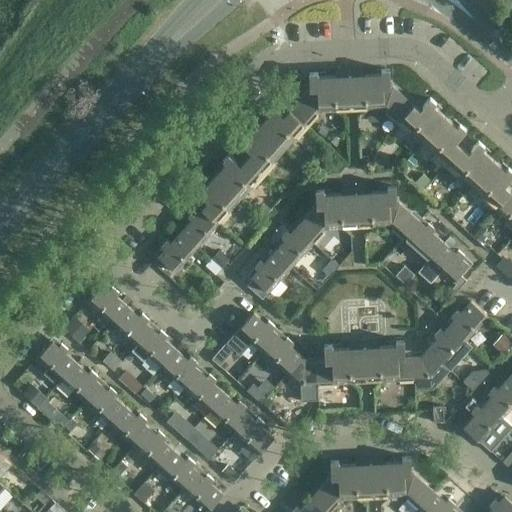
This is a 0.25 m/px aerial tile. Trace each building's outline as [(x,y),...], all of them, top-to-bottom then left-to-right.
[(436,103),(429,98),(422,106),(418,103),(415,106),(392,85),(390,85),(389,70),(381,70),(381,74),(364,74),(348,75),(350,110),(384,108),(385,110),(383,112),(408,134),(410,132),(422,143),(434,153),(431,155),(456,178),(458,175),(482,197),(480,199),(493,210),(510,191),(504,185),(511,175),(511,171),(508,168),(505,171),(481,150),(484,147),(478,141),(467,153),(455,142),(465,130),(459,124),(457,127),(433,106),(436,103)] [(280,113),(272,105),(266,112),(269,114),(248,138),(245,136),(239,142),(251,152),(240,165),(228,154),(223,160),(226,163),(204,187),(201,184),(196,190),(208,201),(202,207),(221,224),(233,211),(231,209),(253,184),(256,187),(277,163),(274,161),(284,150),(289,155),(293,151),(287,146),(296,136),(299,138),(320,115),(317,113),(318,111),(350,110),(348,75),(317,77),(317,73),(309,73),(309,89),(307,89),(286,113),(283,110),(280,113)] [(337,171),(344,163),(339,158),(331,165),(337,171)] [(387,187),(387,191),(355,192),(357,227),(390,225),(392,226),(389,229),(402,240),(419,221),(399,202),(396,202),(395,186),(387,187)] [(314,207),(295,227),(314,244),(325,232),(323,230),(325,229),(357,227),(355,192),(324,194),(324,190),(315,191),(316,206),(314,207)] [(511,192),(510,191),(493,210),(505,221),(507,219),(511,223),(511,192)] [(191,220),(180,232),(197,247),(208,235),(210,237),(221,224),(202,207),(197,213),(193,210),(188,217),(191,220)] [(425,226),(419,221),(402,240),(414,251),(416,248),(428,259),(444,242),(432,232),(435,229),(428,223),(425,226)] [(470,234),(475,229),(467,221),(462,227),(470,234)] [(284,240),(273,252),(290,267),(301,255),(303,257),(314,244),(295,227),(290,233),(287,231),(281,237),(284,240)] [(197,247),(180,232),(170,243),(167,240),(161,247),(164,250),(158,256),(177,274),(189,260),(187,258),(197,247)] [(455,253),(444,242),(428,259),(417,271),(430,283),(441,271),(452,282),(468,264),(462,259),(464,256),(458,250),(455,253)] [(253,279),(248,285),(262,298),(267,291),(268,292),(270,294),(282,281),(280,279),(290,267),(273,252),(263,263),(260,261),(254,267),(257,270),(251,277),(253,279)] [(328,275),(336,266),(326,256),(317,266),(328,275)] [(511,265),(502,258),(501,260),(495,266),(507,276),(511,270),(511,265)] [(406,284),(412,277),(408,273),(401,280),(406,284)] [(109,289),(103,283),(85,302),(99,314),(101,312),(112,323),(128,306),(116,295),(119,292),(112,286),(109,289)] [(454,319),(448,325),(467,343),(479,330),(476,328),(488,316),(471,301),(460,313),(457,310),(451,317),(454,319)] [(139,316),(128,306),(112,323),(124,333),(122,335),(135,347),(152,327),(146,322),(148,319),(142,313),(139,316)] [(265,323),(253,312),(226,342),(240,354),(249,343),(261,354),(263,352),(278,335),(272,329),(274,326),(268,320),(265,323)] [(90,330),(75,316),(64,328),(80,342),(90,330)] [(472,346),(467,343),(448,325),(443,331),(440,329),(434,335),(437,338),(427,350),(443,365),(450,371),(472,346)] [(158,333),(152,327),(135,347),(147,358),(149,355),(161,366),(176,349),(164,339),(167,336),(161,330),(158,333)] [(495,343),(505,349),(511,337),(511,336),(502,331),(495,343)] [(263,352),(261,354),(273,365),(275,363),(287,373),(302,357),(290,346),(293,343),(286,337),(284,340),(278,335),(263,352)] [(58,346),(52,340),(35,359),(46,370),(43,373),(56,385),(61,379),(77,362),(65,352),(68,349),(61,343),(58,346)] [(396,345),(379,346),(363,347),(365,382),(398,380),(398,383),(414,382),(413,356),(405,357),(404,341),(396,341),(396,345)] [(324,361),(316,361),(318,387),(334,386),(334,383),(365,382),(363,347),(332,349),(332,345),(324,345),(324,361)] [(188,360),(176,349),(161,366),(173,377),(171,379),(183,390),(200,371),(194,366),(197,363),(190,357),(188,360)] [(113,370),(122,361),(110,350),(102,360),(107,365),(113,370)] [(443,365),(427,350),(421,356),(413,356),(414,382),(431,381),(430,378),(432,378),(443,365)] [(492,365),(496,360),(487,351),(482,356),(492,365)] [(222,367),(228,360),(219,352),(213,358),(222,367)] [(302,357),(287,373),(300,385),(301,385),(301,388),(318,387),(316,361),(308,362),(302,357)] [(77,362),(61,379),(73,390),(71,392),(84,403),(103,382),(97,376),(98,376),(91,370),(88,373),(77,362)] [(475,362),(464,380),(476,387),(487,370),(475,362)] [(143,385),(125,369),(119,376),(118,377),(135,393),(143,385)] [(206,377),(200,371),(183,390),(196,401),(198,399),(210,410),(225,393),(213,383),(216,380),(209,374),(206,377)] [(511,382),(507,378),(497,389),(494,387),(488,393),(491,396),(485,402),(504,419),(511,409),(511,382)] [(103,382),(84,403),(96,414),(98,412),(110,423),(125,406),(114,396),(116,393),(110,387),(109,387),(103,382)] [(24,393),(38,406),(46,396),(32,384),(24,393)] [(255,384),(248,391),(261,403),(270,392),(266,389),(264,392),(255,384)] [(156,395),(146,386),(140,393),(149,402),(156,395)] [(236,403),(225,393),(210,410),(221,420),(219,422),(232,434),(249,415),(243,409),(246,406),(239,400),(236,403)] [(261,403),(270,411),(277,404),(268,396),(261,403)] [(511,426),(511,425),(504,419),(485,402),(480,408),(477,405),(471,412),(474,415),(463,427),(490,451),(511,426)] [(125,406),(110,423),(122,433),(120,436),(132,447),(152,425),(146,420),(140,414),(137,417),(125,406)] [(434,421),(443,421),(443,406),(434,407),(434,421)] [(173,413),(168,418),(167,420),(173,426),(179,420),(173,413)] [(255,420),(249,415),(232,434),(244,445),(246,443),(259,454),(274,437),(262,426),(264,423),(258,417),(255,420)] [(63,426),(69,432),(70,432),(77,423),(71,417),(63,426)] [(195,426),(185,418),(176,429),(185,437),(195,426)] [(152,425),(132,447),(145,458),(147,456),(159,466),(174,450),(162,439),(165,436),(158,430),(158,431),(152,425)] [(196,444),(202,437),(193,429),(187,436),(196,444)] [(99,460),(106,453),(94,442),(87,450),(99,460)] [(507,466),(511,461),(511,449),(506,456),(501,451),(496,457),(507,466)] [(174,450),(159,466),(170,477),(168,479),(181,491),(201,469),(195,464),(195,463),(188,457),(185,460),(174,450)] [(0,473),(11,462),(0,452),(0,473)] [(370,463),(372,498),(405,496),(406,497),(404,499),(417,511),(419,508),(434,491),(413,473),(411,473),(410,457),(402,457),(402,461),(370,463)] [(329,477),(310,498),(325,511),(331,511),(340,502),(338,500),(339,499),(372,498),(370,463),(339,465),(339,461),(330,461),(331,477),(329,477)] [(119,462),(113,470),(112,470),(118,475),(125,467),(119,462)] [(239,475),(227,464),(221,470),(234,481),(239,475)] [(201,469),(181,491),(193,502),(195,499),(208,511),(223,494),(211,483),(213,480),(207,474),(201,469)] [(134,493),(147,505),(153,498),(140,486),(134,493)] [(35,495),(45,504),(51,497),(41,489),(35,495)] [(446,502),(434,491),(419,508),(423,511),(457,511),(452,508),(455,505),(448,499),(446,502)] [(492,508),(489,511),(511,511),(511,500),(505,494),(498,502),(495,499),(489,506),(492,508)] [(325,511),(310,498),(300,510),(297,507),(292,511),(325,511)] [(55,501),(49,508),(54,511),(62,511),(65,510),(55,501)]
